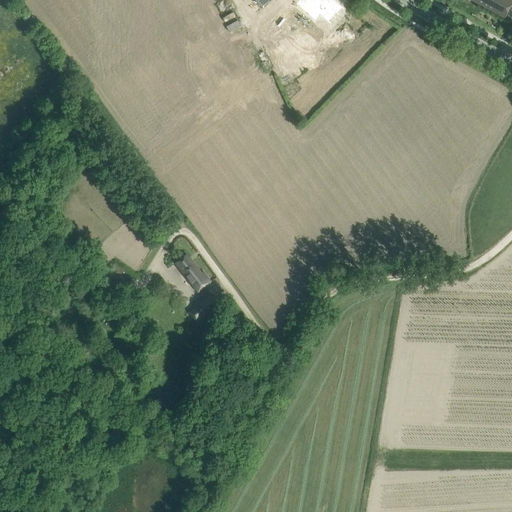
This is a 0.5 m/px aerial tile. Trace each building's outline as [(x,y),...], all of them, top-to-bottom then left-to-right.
[(333,0),(299,0),(296,3),(299,6),(297,8),(316,23),(321,16),(328,22),(336,12),(337,13),(342,7),(333,0)] [(471,0),(504,18),(511,3),(511,0),(471,0)] [(289,57),(273,65),(283,83),(299,74),(289,57)] [(202,288),(211,281),(203,272),(202,273),(187,254),(175,263),(204,300),(188,313),(197,323),(218,306),(209,296),(202,288)] [(123,271),(114,262),(104,273),(113,282),(123,271)] [(116,290),(110,299),(125,308),(131,299),(130,298),(136,288),(131,285),(124,295),(116,290)]
